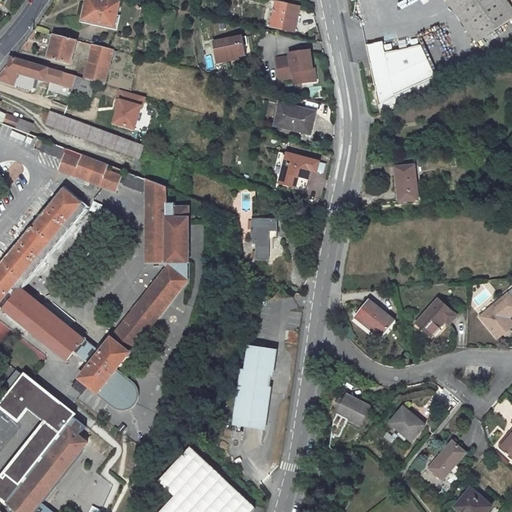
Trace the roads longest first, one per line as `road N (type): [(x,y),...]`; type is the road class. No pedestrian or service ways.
road 1 (tertiary): [(330,0),(350,112),(314,343)]
road 2 (tertiary): [(314,343),(280,511)]
road 3 (residential): [(314,343),(396,382),(459,364)]
